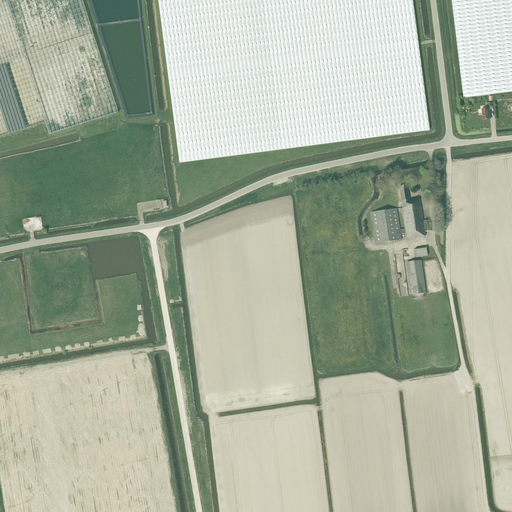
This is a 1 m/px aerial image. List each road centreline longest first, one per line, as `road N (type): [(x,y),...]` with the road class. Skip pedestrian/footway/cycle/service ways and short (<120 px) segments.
road 1 (unclassified): [(0,250),(174,221),(285,174),(450,143)]
road 2 (unclassified): [(450,143),(433,0)]
